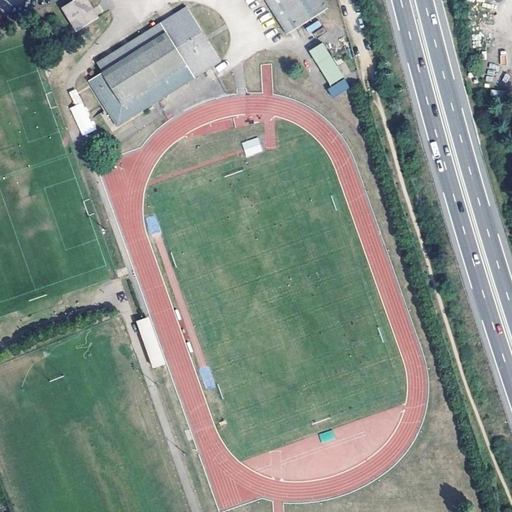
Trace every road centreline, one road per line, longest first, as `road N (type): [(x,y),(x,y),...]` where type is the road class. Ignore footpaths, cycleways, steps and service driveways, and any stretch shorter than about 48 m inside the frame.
road 1 (track): [(511,500),(475,408),(348,0)]
road 2 (motorway): [(401,0),(511,378)]
road 3 (motorway): [(511,310),(424,0)]
